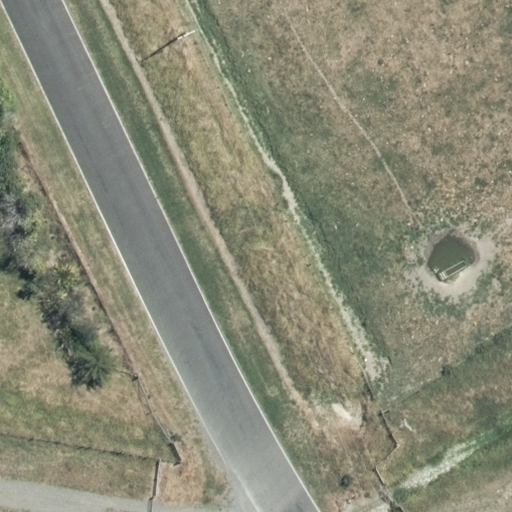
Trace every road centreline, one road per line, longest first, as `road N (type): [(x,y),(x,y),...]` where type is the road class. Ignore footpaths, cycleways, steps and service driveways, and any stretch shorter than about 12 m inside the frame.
road 1 (unclassified): [(273,511),(21,0)]
road 2 (unclassified): [(0,482),(165,511)]
